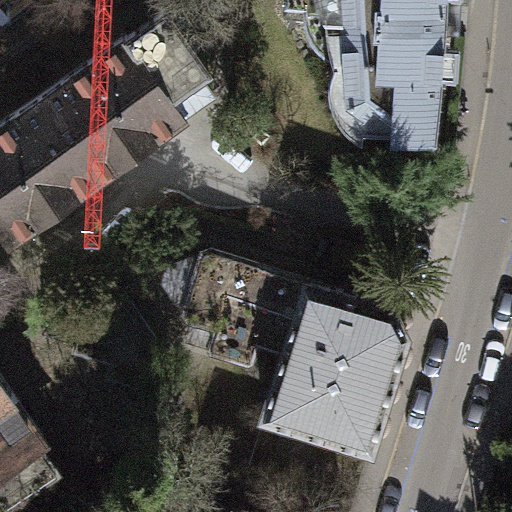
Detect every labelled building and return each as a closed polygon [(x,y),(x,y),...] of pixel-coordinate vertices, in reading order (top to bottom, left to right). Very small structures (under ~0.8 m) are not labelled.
[(0,0),(0,12),(17,0),(0,0)] [(282,0),(281,6),(303,6),(303,24),(309,40),(316,45),(342,46),(341,61),(331,61),(328,81),(330,99),(362,100),(362,124),(391,125),(391,136),(439,137),(440,71),(456,72),(457,41),(445,41),(445,0),(282,0)] [(164,5),(38,92),(95,175),(187,112),(184,107),(209,90),(198,74),(207,68),(164,5)] [(0,222),(9,235),(95,175),(38,92),(0,117),(0,222)] [(306,275),(206,243),(203,253),(191,249),(165,260),(161,279),(175,298),(186,301),(182,312),(217,323),(210,346),(250,358),(256,339),(282,347),(306,275)] [(393,303),(306,275),(282,347),(262,409),(370,444),(408,327),(393,303)] [(105,374),(141,387),(161,334),(124,283),(86,306),(70,347),(110,360),(105,374)] [(0,506),(53,469),(33,440),(43,432),(0,369),(0,506)] [(234,511),(236,506),(157,481),(147,511),(234,511)]
